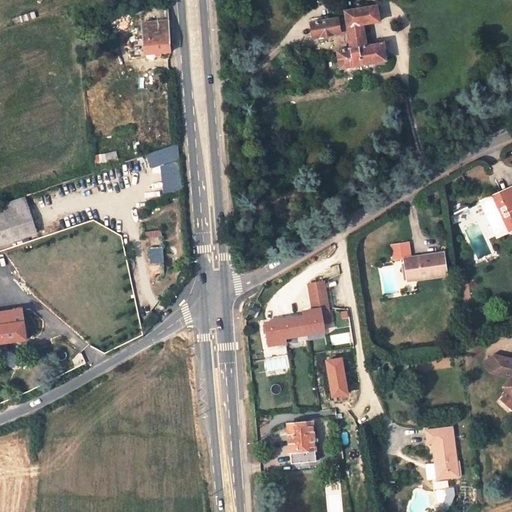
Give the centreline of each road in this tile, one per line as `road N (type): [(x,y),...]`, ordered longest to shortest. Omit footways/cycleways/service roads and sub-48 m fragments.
road 1 (unclassified): [(222,297),(511,132)]
road 2 (primary): [(222,297),(202,0)]
road 3 (unclassified): [(0,419),(222,297)]
road 4 (primary): [(239,511),(222,297)]
road 5 (unknown): [(339,230),(368,397)]
